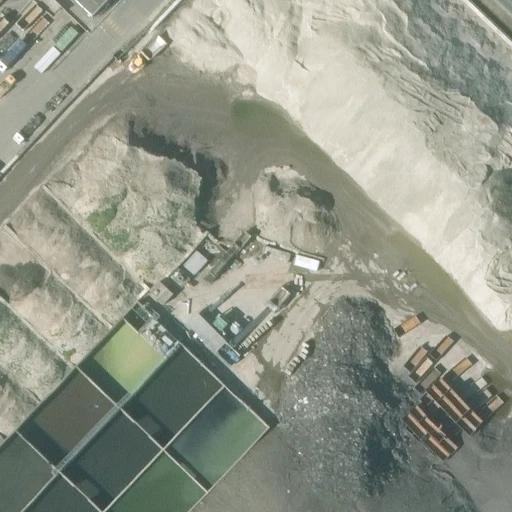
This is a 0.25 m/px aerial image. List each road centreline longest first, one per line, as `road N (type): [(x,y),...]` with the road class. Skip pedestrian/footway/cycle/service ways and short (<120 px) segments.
road 1 (unknown): [(0,209),(121,112),(164,100),(209,113),(332,249),(511,395)]
road 2 (unknown): [(136,0),(0,134)]
